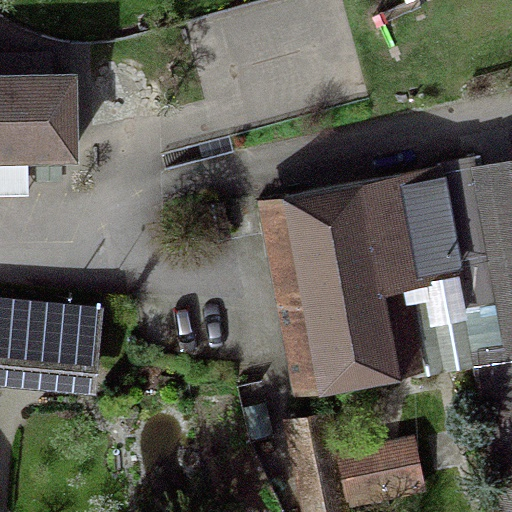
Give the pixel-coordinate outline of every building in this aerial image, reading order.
[(70,74),(0,75),(0,151),(71,150),(70,74)] [(480,305),(504,301),(487,200),(479,158),(282,195),(315,375),(399,359),(385,285),(457,272),(463,301),(479,298),(480,305)] [(511,511),(511,195),(487,200),(504,301),(511,341),(511,349),(478,355),(505,511),(511,511)] [(99,307),(0,297),(0,358),(93,367),(99,307)] [(347,511),(329,417),(289,425),(306,511),(347,511)]
